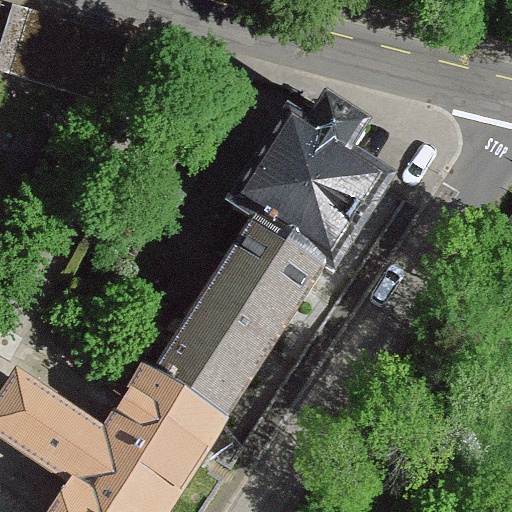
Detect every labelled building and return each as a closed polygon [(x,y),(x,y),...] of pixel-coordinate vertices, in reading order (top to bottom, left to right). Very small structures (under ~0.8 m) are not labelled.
[(126,34),(28,13),(14,75),(112,97),(126,34)] [(243,74),(206,57),(157,122),(193,142),(243,74)] [(390,213),(292,152),(237,240),(252,248),(331,301),(390,213)] [(511,214),(495,241),(511,251),(511,214)] [(234,445),(331,301),(252,248),(155,392),(234,445)] [(79,511),(188,511),(234,445),(155,392),(115,451),(18,386),(0,411),(0,459),(73,508),(79,511)]
